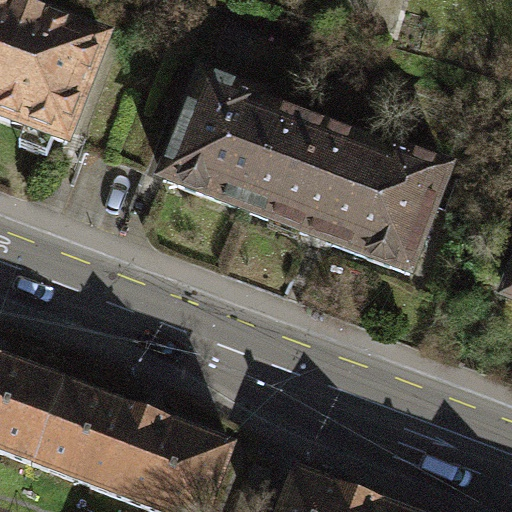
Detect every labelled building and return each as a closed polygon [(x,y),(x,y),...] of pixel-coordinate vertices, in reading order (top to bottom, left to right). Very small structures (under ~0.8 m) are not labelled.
[(109,53),(0,10),(0,133),(67,160),(109,53)] [(158,196),(281,242),(323,129),(200,84),(158,196)] [(445,175),(323,129),(281,242),(403,287),(445,175)] [(0,454),(22,463),(54,381),(0,360),(0,454)] [(201,511),(226,447),(54,381),(22,463),(150,511),(201,511)] [(268,511),(396,511),(285,470),(268,511)]
